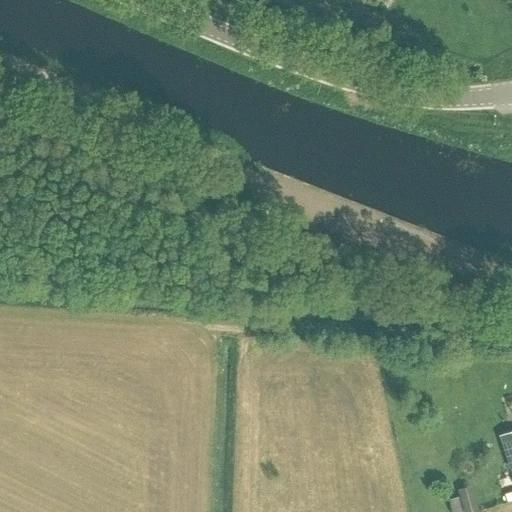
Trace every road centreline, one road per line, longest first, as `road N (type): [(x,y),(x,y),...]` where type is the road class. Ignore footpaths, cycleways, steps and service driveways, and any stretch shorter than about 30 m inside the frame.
road 1 (unclassified): [(0,58),(394,242),(483,272),(511,270)]
road 2 (tertiary): [(511,93),(414,98),(272,53),(144,0)]
